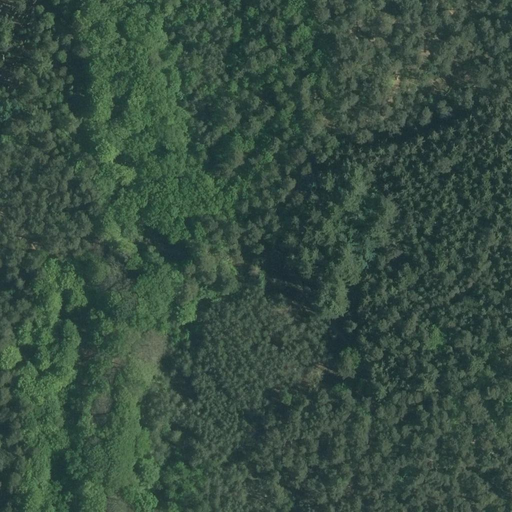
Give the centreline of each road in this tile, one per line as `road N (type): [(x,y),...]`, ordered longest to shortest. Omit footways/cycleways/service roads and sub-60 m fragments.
road 1 (track): [(80,0),(99,235),(72,327),(55,509)]
road 2 (track): [(399,0),(418,37),(474,12),(511,7)]
